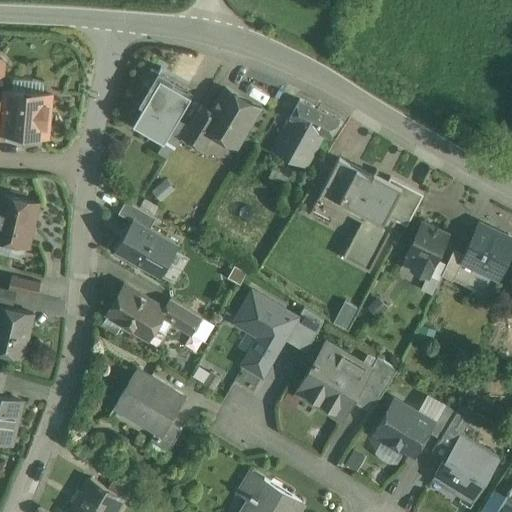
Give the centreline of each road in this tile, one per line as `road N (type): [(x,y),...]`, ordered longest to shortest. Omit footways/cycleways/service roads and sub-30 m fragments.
road 1 (residential): [(113,24),(204,31),(280,54),(511,181)]
road 2 (residential): [(21,511),(74,384),(98,163)]
road 3 (residential): [(245,425),(371,500)]
road 4 (residential): [(98,163),(113,24)]
